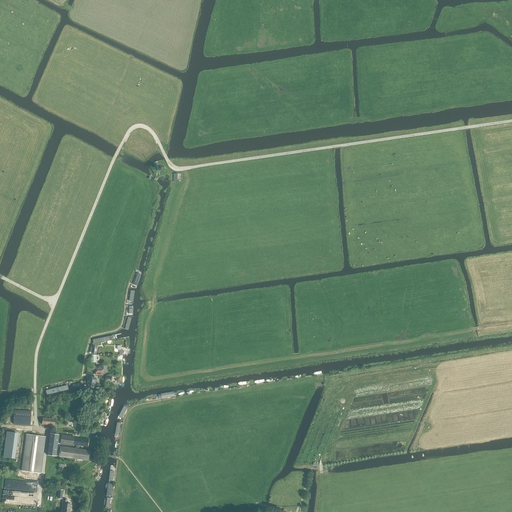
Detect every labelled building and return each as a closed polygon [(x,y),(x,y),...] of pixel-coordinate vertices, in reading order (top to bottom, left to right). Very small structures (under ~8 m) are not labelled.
[(173,174),(173,181),(181,182),(181,174),(173,174)] [(132,284),(136,286),(141,272),(137,270),(132,284)] [(123,328),(128,330),(131,318),(127,316),(123,328)] [(96,367),(96,374),(105,374),(105,372),(108,372),(108,365),(103,365),(103,367),(96,367)] [(88,376),(86,386),(94,388),(96,377),(88,376)] [(69,389),(67,385),(46,391),(47,395),(69,389)] [(123,407),(119,415),(122,417),(127,409),(123,407)] [(13,424),(30,425),(31,411),(14,410),(13,424)] [(43,417),(42,424),(55,426),(55,419),(43,417)] [(17,433),(7,432),(3,457),(13,458),(17,433)] [(56,456),(59,434),(50,433),(47,454),(56,456)] [(21,470),(40,473),(45,437),(26,434),(21,470)] [(76,445),(79,445),(87,446),(88,439),(74,437),(74,436),(61,435),(60,443),(73,444),(73,443),(77,444),(76,445)] [(59,456),(88,460),(90,450),(79,449),(79,445),(76,445),(76,447),(75,447),(75,448),(60,446),(59,456)] [(56,463),(46,463),(45,472),(55,473),(56,463)] [(37,481),(6,479),(5,488),(37,490),(37,481)] [(64,496),(64,490),(61,489),(57,489),(57,494),(55,494),(55,498),(60,498),(60,495),(64,496)] [(10,498),(11,497),(15,497),(16,495),(12,494),(12,492),(9,492),(10,490),(3,490),(2,497),(10,498)]
